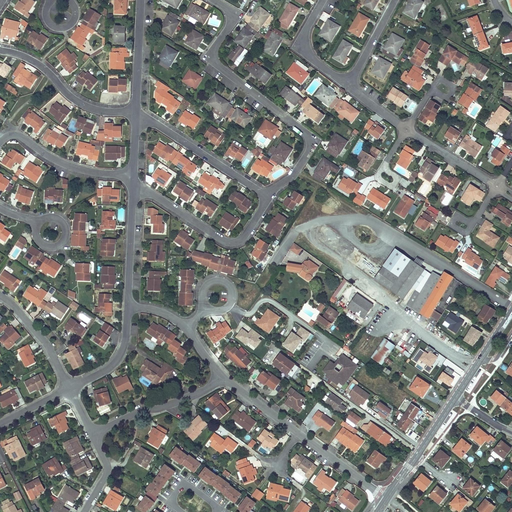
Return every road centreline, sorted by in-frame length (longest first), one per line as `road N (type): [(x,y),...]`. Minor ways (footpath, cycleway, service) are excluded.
road 1 (residential): [(475,364),(302,228),(374,219)]
road 2 (residential): [(214,0),(232,16),(213,48),(214,62),(310,142),(297,171),(266,196)]
road 3 (residential): [(266,196),(234,241),(133,190)]
road 4 (residential): [(511,308),(374,219)]
road 5 (residential): [(136,113),(76,101),(39,64),(0,49)]
road 6 (residential): [(266,196),(136,113)]
road 7 (residential): [(133,176),(77,167),(22,136),(0,142)]
road 8 (residential): [(225,380),(92,430)]
road 9 (residential): [(229,304),(247,315),(267,299),(328,342)]
